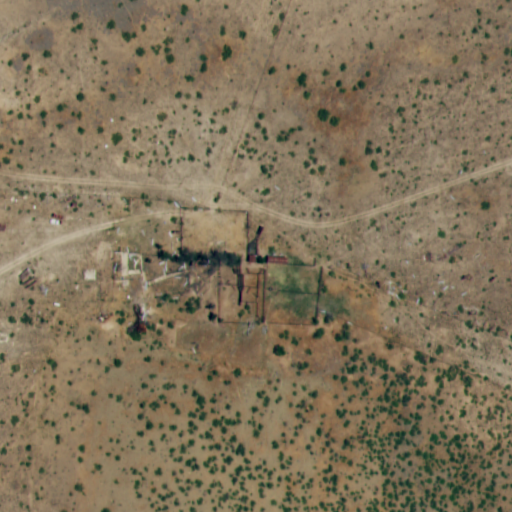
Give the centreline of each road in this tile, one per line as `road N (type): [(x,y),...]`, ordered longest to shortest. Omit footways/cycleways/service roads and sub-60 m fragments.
road 1 (residential): [(343,165),(156,165),(97,129),(0,118)]
road 2 (residential): [(0,233),(156,165)]
